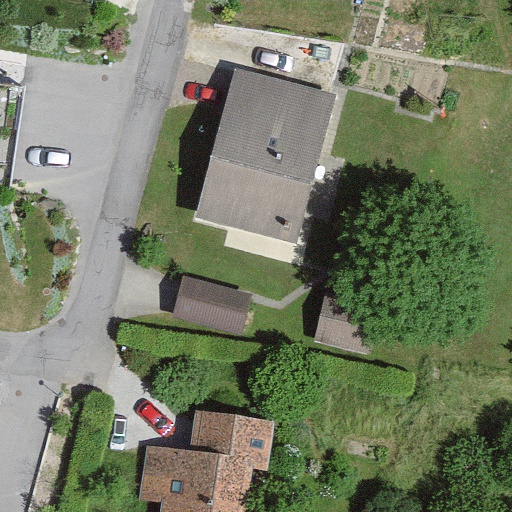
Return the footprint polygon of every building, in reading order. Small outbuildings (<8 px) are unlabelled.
[(341,91),(241,64),(202,211),(302,238),(341,91)] [(179,316),(248,331),(256,292),(187,277),(179,316)] [(382,304),(327,293),(318,336),(373,348),(382,304)] [(202,411),(197,443),(257,451),(255,467),(275,470),(282,422),(202,411)] [(197,443),(152,438),(144,497),(169,500),(167,511),(248,511),(255,467),(257,451),(197,443)]
